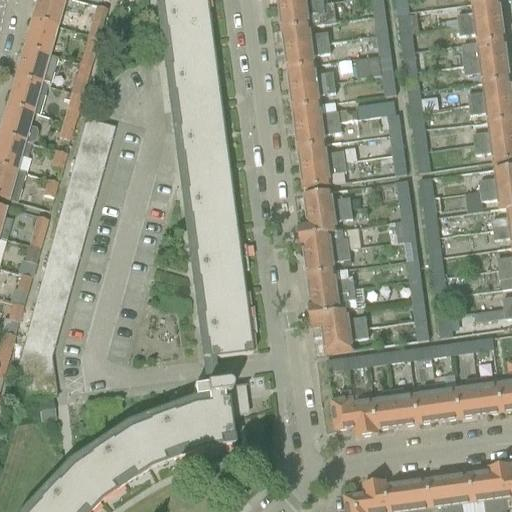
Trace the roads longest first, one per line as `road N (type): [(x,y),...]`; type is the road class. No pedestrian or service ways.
road 1 (residential): [(313,476),(246,0)]
road 2 (residential): [(313,476),(511,448)]
